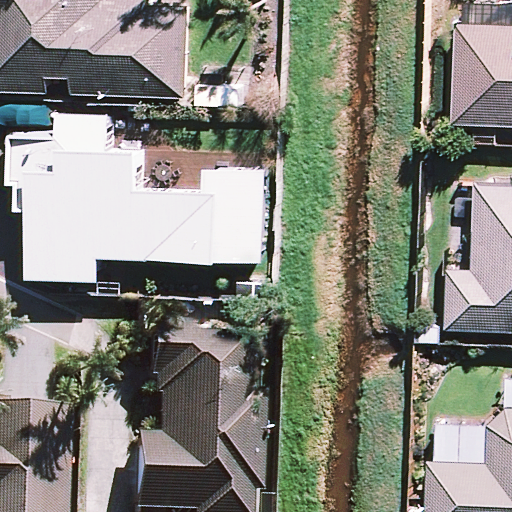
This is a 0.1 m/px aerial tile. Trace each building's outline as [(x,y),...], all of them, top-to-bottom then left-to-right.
[(0,0),(0,96),(194,103),(197,12),(163,11),(163,1),(140,0),(0,0)] [(511,32),(466,30),(461,130),(511,132),(511,32)] [(246,73),(204,69),(201,103),(243,107),(246,73)] [(110,262),(273,267),(275,176),(215,174),(214,194),(153,192),(155,156),(122,155),(123,121),(68,119),(67,139),(21,138),(19,190),(27,191),(27,216),(40,217),(38,284),(109,287),(110,262)] [(456,333),(511,335),(511,190),(485,189),(482,274),(458,273),(456,333)] [(135,442),(132,511),(251,511),(252,502),(261,502),(265,402),(255,401),(257,333),(150,329),(148,387),(154,387),(153,407),(159,407),(158,443),(135,442)] [(511,511),(511,417),(498,431),(496,469),(439,467),(437,511),(511,511)] [(64,511),(68,421),(0,418),(0,511),(64,511)]
